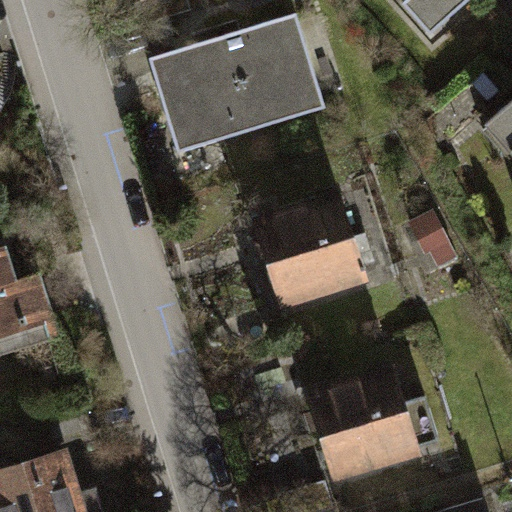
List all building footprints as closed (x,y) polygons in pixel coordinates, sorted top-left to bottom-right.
[(409,0),(406,3),(432,32),(467,0),(409,0)] [(298,17),(154,63),(184,159),(329,113),(298,17)] [(511,111),(487,134),(511,160),(511,159),(511,111)] [(342,199),(257,227),(287,317),(372,289),(342,199)] [(435,221),(416,230),(438,273),(457,264),(435,221)] [(11,251),(0,254),(0,353),(59,336),(42,279),(21,285),(11,251)] [(395,371),(310,397),(339,487),(425,460),(424,455),(445,448),(430,402),(407,409),(395,371)] [(67,452),(0,471),(0,511),(103,511),(98,491),(80,497),(67,452)]
